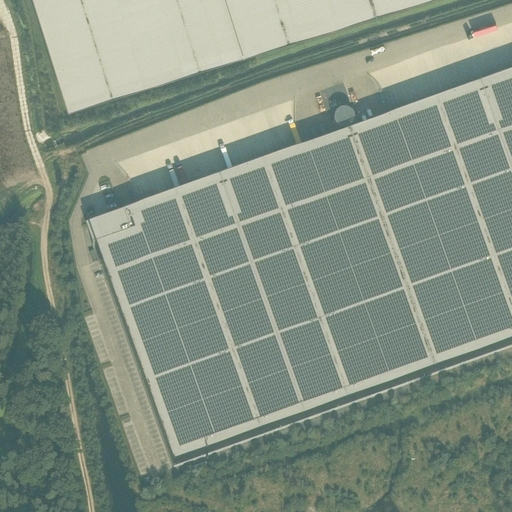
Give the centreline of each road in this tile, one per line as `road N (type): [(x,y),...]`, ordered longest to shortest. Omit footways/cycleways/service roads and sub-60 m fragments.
road 1 (track): [(89,511),(49,287)]
road 2 (track): [(0,13),(14,41),(26,128),(47,186)]
road 3 (track): [(49,287),(47,186),(30,184),(0,207)]
